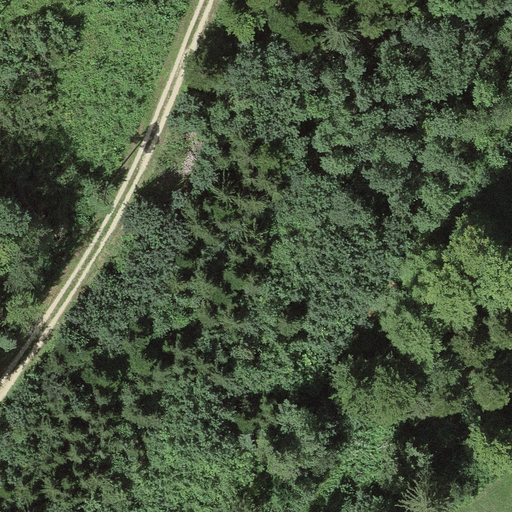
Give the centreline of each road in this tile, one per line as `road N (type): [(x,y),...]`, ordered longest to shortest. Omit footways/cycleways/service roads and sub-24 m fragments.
road 1 (track): [(246,511),(370,306),(511,113)]
road 2 (track): [(0,395),(139,170),(210,0)]
